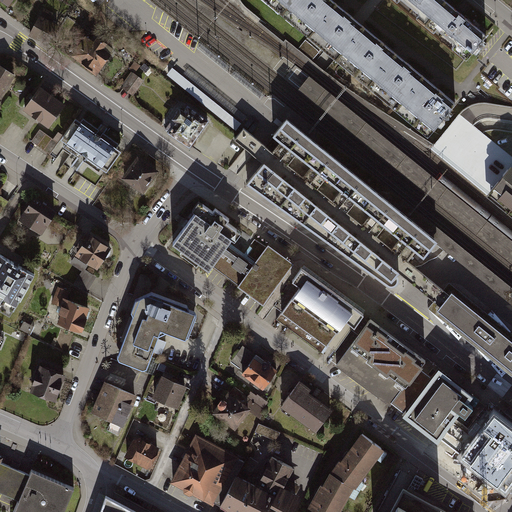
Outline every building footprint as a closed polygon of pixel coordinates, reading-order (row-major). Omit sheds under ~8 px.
[(273,0),(285,10),(292,0),(273,0)] [(332,0),(292,0),(285,10),(312,32),(336,3),(332,0)] [(444,0),(403,0),(428,20),(445,0),(444,0)] [(459,12),(445,0),(428,20),(470,55),(486,35),(459,12)] [(341,8),(336,3),(312,32),(333,50),(339,55),(364,26),(357,21),(341,8)] [(58,24),(37,14),(27,34),(48,44),(58,24)] [(390,48),(364,26),(339,55),(371,82),(396,53),(390,48)] [(90,36),(74,57),(99,76),(115,55),(90,36)] [(402,58),(396,53),(371,82),(398,104),(423,75),(402,58)] [(0,67),(0,98),(14,76),(0,67)] [(119,87),(131,95),(142,80),(130,72),(119,87)] [(511,241),(308,75),(298,89),(511,262),(511,241)] [(436,87),(423,75),(398,104),(431,131),(455,102),(436,87)] [(40,88),(23,110),(49,129),(65,106),(40,88)] [(167,128),(190,144),(208,119),(186,103),(167,128)] [(511,285),(440,227),(301,116),(297,121),(293,127),(310,141),(315,144),(357,179),(360,181),(435,243),(511,305),(511,285)] [(70,120),(55,141),(101,174),(116,153),(70,120)] [(263,162),(247,182),(271,200),(316,232),(357,179),(315,144),(310,141),(293,127),(285,120),(274,135),(280,138),(271,149),(258,139),(243,127),(234,139),(249,151),(259,158),(263,162)] [(135,157),(119,180),(141,195),(157,173),(135,157)] [(511,166),(510,165),(488,192),(511,211),(511,166)] [(357,179),(316,232),(319,234),(388,284),(390,285),(393,285),(395,284),(396,283),(398,281),(398,279),(399,277),(398,275),(397,273),(398,271),(403,265),(407,260),(416,249),(424,256),(435,243),(360,181),(357,179)] [(54,210),(31,194),(17,216),(40,232),(54,210)] [(194,210),(171,241),(207,268),(229,238),(233,240),(240,231),(226,220),(228,217),(213,207),(211,210),(197,199),(191,208),(194,210)] [(87,232),(73,253),(95,268),(109,246),(87,232)] [(264,304),(295,263),(269,245),(266,248),(255,240),(250,247),(253,249),(248,256),(228,242),(211,265),(264,304)] [(33,274),(0,254),(0,304),(11,311),(33,274)] [(434,300),(440,305),(449,294),(443,289),(415,266),(407,260),(403,265),(398,271),(434,300)] [(360,310),(301,266),(291,279),(299,284),(273,319),(319,352),(345,318),(350,322),(353,325),(363,312),(360,310)] [(511,332),(449,281),(443,289),(449,294),(452,290),(511,338),(511,332)] [(150,290),(138,296),(116,358),(143,369),(160,327),(183,336),(195,308),(150,290)] [(439,306),(437,308),(511,368),(511,338),(452,290),(449,294),(440,305),(439,306)] [(79,330),(88,307),(64,298),(59,312),(61,313),(58,322),(79,330)] [(434,300),(428,307),(511,375),(511,368),(437,308),(440,305),(434,300)] [(426,359),(371,318),(358,335),(349,348),(404,388),(426,359)] [(404,388),(349,348),(334,367),(389,408),(404,388)] [(273,371),(252,356),(239,374),(261,389),(273,371)] [(64,373),(42,365),(32,391),(55,399),(64,373)] [(470,396),(438,372),(402,420),(433,444),(441,434),(470,396)] [(186,386),(160,374),(150,396),(177,408),(186,386)] [(135,393),(102,379),(89,410),(122,425),(135,393)] [(331,408),(296,381),(279,402),(314,429),(331,408)] [(249,405),(225,390),(211,414),(235,428),(249,405)] [(511,481),(511,427),(494,414),(461,456),(505,490),(511,481)] [(255,432),(278,441),(282,432),(259,423),(255,432)] [(387,448),(363,431),(334,471),(360,488),(387,448)] [(122,455),(147,468),(158,447),(134,434),(122,455)] [(234,455),(192,434),(168,483),(209,503),(234,455)] [(255,484),(235,474),(219,506),(229,511),(287,511),(295,496),(279,488),(290,466),(269,455),(255,484)] [(3,458),(0,457),(0,495),(17,503),(13,511),(65,511),(75,488),(32,469),(31,469),(29,474),(14,468),(1,463),(3,458)] [(311,505),(321,511),(343,511),(360,488),(334,471),(311,505)] [(447,511),(403,488),(390,511),(447,511)] [(136,511),(106,496),(100,511),(136,511)]
